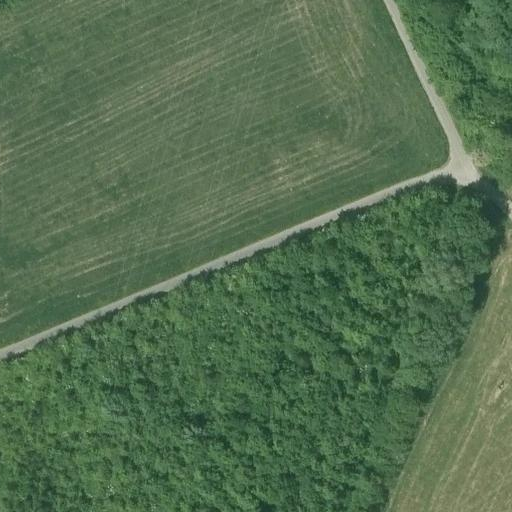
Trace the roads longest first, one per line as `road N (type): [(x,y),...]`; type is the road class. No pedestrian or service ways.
road 1 (track): [(0,363),(468,174)]
road 2 (track): [(395,0),(468,174)]
